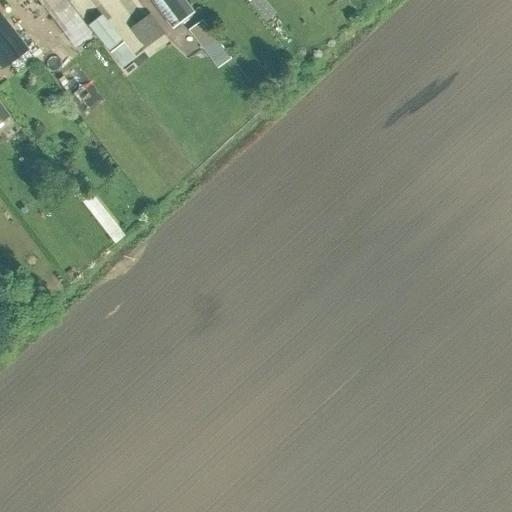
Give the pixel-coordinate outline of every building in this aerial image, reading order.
[(192,14),(182,0),(150,0),(172,29),(192,14)] [(268,3),(258,12),(267,21),(276,13),(268,3)] [(29,51),(0,13),(0,57),(7,67),(29,51)] [(101,15),(87,26),(108,52),(122,41),(101,15)] [(203,21),(189,31),(218,69),(232,59),(203,21)] [(123,43),(109,54),(121,69),(135,58),(123,43)] [(0,104),(0,123),(9,117),(0,104)]
